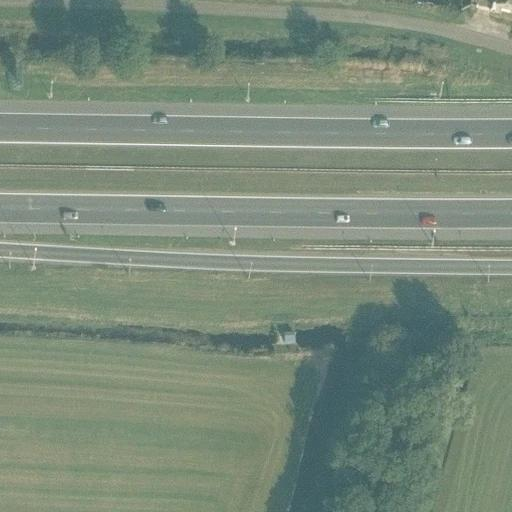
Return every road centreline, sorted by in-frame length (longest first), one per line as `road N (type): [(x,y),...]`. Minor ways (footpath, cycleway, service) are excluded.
road 1 (unclassified): [(511,49),(349,17),(0,2)]
road 2 (motorway): [(0,250),(511,267)]
road 3 (motorway): [(511,133),(0,128)]
road 4 (motorway): [(0,211),(511,215)]
road 5 (unclassified): [(366,511),(400,384)]
